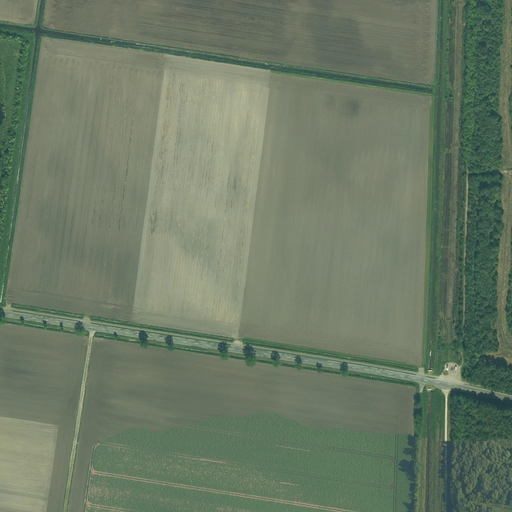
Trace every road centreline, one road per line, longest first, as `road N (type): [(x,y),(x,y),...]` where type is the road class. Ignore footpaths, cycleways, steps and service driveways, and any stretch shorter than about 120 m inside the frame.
road 1 (tertiary): [(0,313),(511,400)]
road 2 (track): [(459,0),(446,380)]
road 3 (track): [(92,322),(64,511)]
